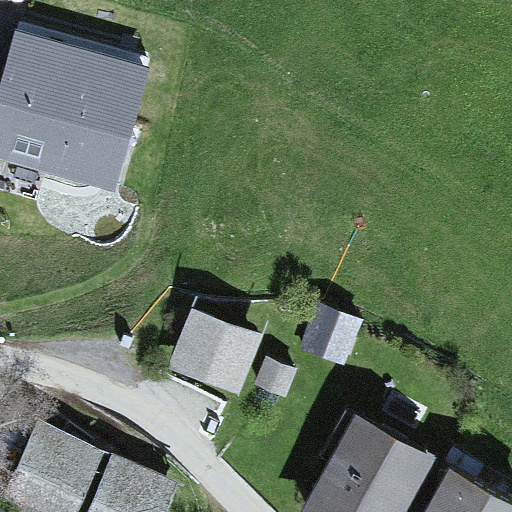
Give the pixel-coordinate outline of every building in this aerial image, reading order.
[(140,36),(24,0),(12,0),(0,39),(0,180),(86,208),(140,36)] [(248,319),(176,295),(155,357),(228,381),(248,319)] [(347,315),(301,296),(283,337),(329,356),(347,315)] [(255,396),(274,368),(251,353),(232,381),(255,396)] [(388,511),(425,447),(344,403),(286,506),(297,511),(388,511)] [(70,511),(97,444),(23,414),(0,469),(0,490),(54,511),(70,511)] [(146,511),(163,469),(97,444),(70,511),(146,511)] [(511,511),(511,496),(438,456),(407,511),(511,511)]
